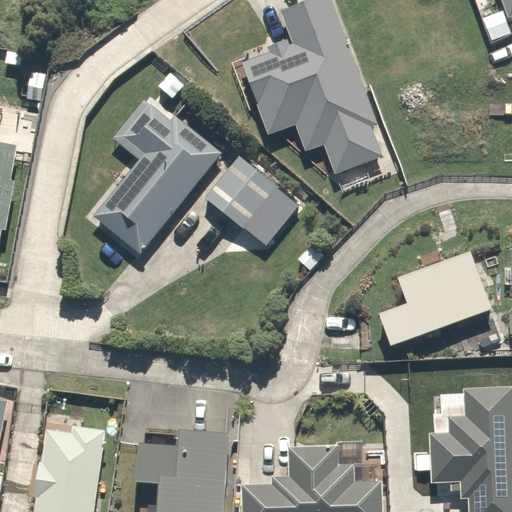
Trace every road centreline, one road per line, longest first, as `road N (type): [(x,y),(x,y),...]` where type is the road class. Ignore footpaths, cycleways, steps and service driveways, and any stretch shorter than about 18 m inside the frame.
road 1 (residential): [(32,348),(277,381),(297,364),(329,277),(388,213),(447,187),(511,188)]
road 2 (residential): [(32,348),(75,92),(184,0)]
